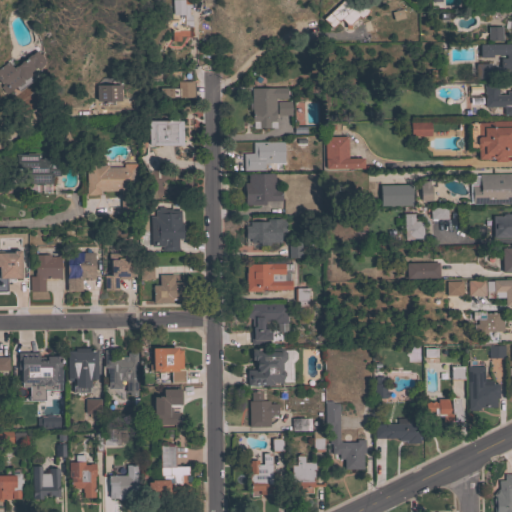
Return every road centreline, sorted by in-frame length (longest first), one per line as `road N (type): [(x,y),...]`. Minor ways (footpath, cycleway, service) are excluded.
road 1 (residential): [(216,511),(213,82)]
road 2 (residential): [(216,319),(0,323)]
road 3 (tertiary): [(511,435),(356,511)]
